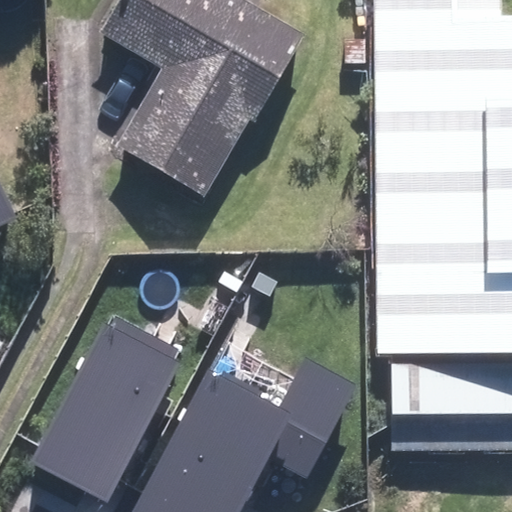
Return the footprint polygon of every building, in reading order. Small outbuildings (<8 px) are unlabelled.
[(308,34),(249,0),(120,0),(101,33),(162,68),(118,145),(206,195),(250,118),(257,122),(308,34)] [(511,8),(506,8),(505,0),(381,0),(386,436),(511,434),(511,8)] [(0,224),(16,217),(0,183),(0,224)] [(103,323),(31,465),(108,504),(180,362),(172,358),(178,346),(116,315),(110,327),(103,323)] [(306,479),(356,385),(305,358),(279,406),(208,369),(132,511),(239,511),(268,459),(306,479)]
